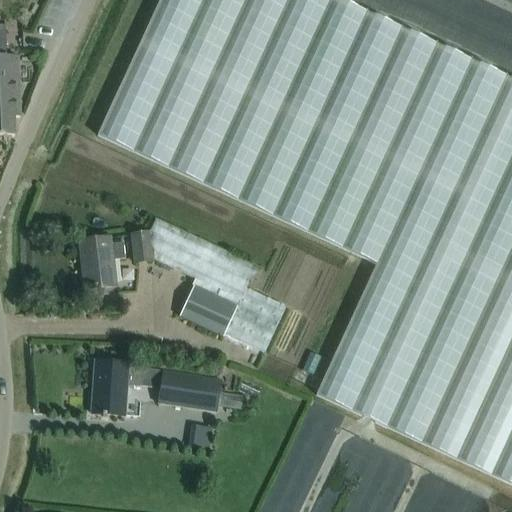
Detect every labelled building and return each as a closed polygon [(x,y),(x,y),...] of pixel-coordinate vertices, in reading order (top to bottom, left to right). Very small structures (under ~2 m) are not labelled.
[(57,0),(51,18),(75,26),(84,0),(57,0)] [(511,79),(341,0),(159,0),(97,136),(376,266),(316,396),(511,486),(511,79)] [(34,38),(49,38),(49,25),(34,24),(34,38)] [(32,45),(32,25),(21,25),(21,45),(32,45)] [(15,59),(0,59),(0,137),(13,137),(12,118),(18,117),(15,59)] [(162,214),(168,256),(210,267),(210,268),(212,281),(220,280),(222,295),(225,282),(222,257),(208,253),(205,238),(208,227),(197,229),(183,226),(180,207),(178,208),(149,200),(144,217),(162,214)] [(110,239),(98,241),(78,243),(81,264),(82,264),(84,273),(82,273),(84,291),(115,287),(112,262),(124,260),(122,244),(110,246),(110,239)] [(236,333),(252,302),(209,279),(192,309),(236,333)] [(128,365),(114,364),(94,363),(92,390),(96,390),(95,397),(92,397),(91,415),(102,416),(102,417),(125,419),(127,388),(140,389),(142,371),(128,370),(128,365)] [(222,382),(162,373),(158,407),(217,415),(222,382)]
